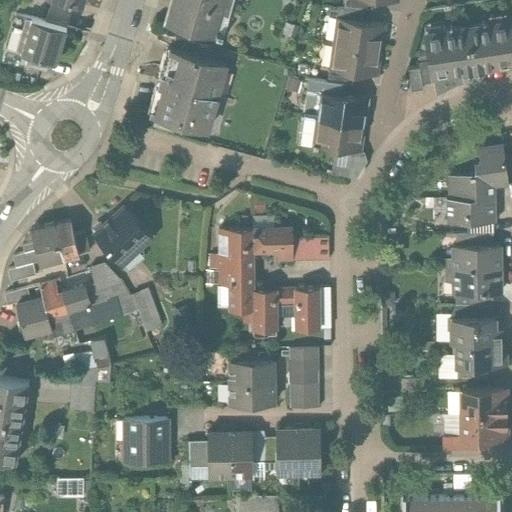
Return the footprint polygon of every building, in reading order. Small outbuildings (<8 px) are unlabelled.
[(73,4),(61,0),(51,0),(48,9),(70,15),(73,4)] [(231,0),(171,0),(166,22),(222,38),(224,33),(211,30),(216,12),(227,15),(231,0)] [(70,15),(48,9),(45,19),(66,26),(70,15)] [(66,26),(33,16),(22,51),(29,53),(49,59),(56,61),(66,26)] [(384,23),(337,16),(335,31),(337,31),(335,43),(378,49),(380,37),(382,37),(384,23)] [(483,20),(481,22),(467,24),(467,26),(473,69),(478,73),(483,67),(511,62),(511,48),(511,40),(508,18),(484,22),(483,20)] [(467,26),(426,32),(432,74),(463,70),(469,74),(473,69),(467,26)] [(378,49),(335,43),(333,53),(331,53),(329,68),(352,72),(377,75),(379,60),(377,59),(378,49)] [(226,64),(175,49),(168,71),(164,70),(158,91),(162,92),(156,115),(208,129),(226,64)] [(49,59),(29,53),(25,64),(46,70),(49,59)] [(352,72),(329,68),(328,80),(351,83),(352,72)] [(368,98),(320,91),(318,106),(320,106),(318,117),(362,124),(364,112),(366,113),(368,98)] [(362,124),(318,117),(318,118),(301,115),(297,143),(316,145),(316,144),(361,150),(363,135),(361,135),(362,124)] [(480,162),(475,163),(475,171),(450,174),(450,196),(493,196),(493,184),(508,182),(504,154),(502,144),(478,147),(480,162)] [(493,220),(493,196),(450,196),(446,196),(446,220),(493,220)] [(123,203),(93,230),(121,261),(151,234),(123,203)] [(78,228),(72,229),(69,216),(54,219),(62,254),(86,249),(83,234),(80,235),(78,228)] [(54,218),(31,223),(23,234),(30,239),(32,236),(37,259),(62,254),(54,219),(54,218)] [(252,226),(252,225),(229,225),(229,251),(219,251),(219,266),(252,266),(252,247),(252,226)] [(292,257),(291,226),(252,226),(252,247),(281,247),(278,250),(278,257),(292,257)] [(492,244),(492,232),(455,232),(456,244),(492,244)] [(500,268),(499,244),(492,244),(456,244),(452,244),(453,268),(500,268)] [(120,276),(103,258),(92,260),(93,266),(90,267),(94,280),(94,284),(103,280),(120,276)] [(252,286),(252,266),(219,266),(219,282),(229,282),(230,306),(253,306),(252,286)] [(500,292),(500,268),(453,268),(453,292),(468,292),(492,292),(500,292)] [(120,276),(103,280),(94,284),(94,280),(85,282),(91,300),(116,293),(122,311),(137,306),(135,302),(120,276)] [(61,284),(57,285),(56,278),(39,283),(42,294),(17,300),(25,334),(50,327),(46,310),(48,309),(50,317),(57,316),(55,309),(67,306),(62,289),(62,288),(61,284)] [(85,282),(62,288),(62,289),(67,306),(74,325),(122,311),(116,293),(91,300),(85,282)] [(319,326),(318,285),(275,286),(276,300),(295,300),(296,326),(319,326)] [(147,286),(132,291),(135,302),(137,306),(142,320),(158,314),(147,286)] [(276,300),(275,286),(252,286),(253,306),(253,326),(258,326),(258,333),(276,333),(276,300)] [(492,304),(492,292),(468,292),(468,304),(471,304),(492,304)] [(168,309),(175,325),(191,318),(184,302),(168,309)] [(471,304),(460,305),(460,316),(472,316),(471,304)] [(492,304),(471,304),(472,316),(492,316),(492,304)] [(67,306),(55,309),(57,316),(50,317),(48,309),(46,310),(50,327),(52,332),(74,325),(67,306)] [(494,328),(494,316),(492,316),(472,316),(460,316),(449,316),(449,329),(451,329),(451,340),(454,340),(501,340),(500,328),(494,328)] [(103,334),(90,338),(97,364),(110,361),(103,334)] [(501,351),(501,340),(454,340),(454,352),(456,352),(456,364),(457,364),(487,364),(505,364),(505,351),(501,351)] [(317,356),(317,345),(289,345),(289,357),(317,356)] [(317,368),(317,356),(289,357),(290,369),(317,368)] [(273,357),(229,357),(229,379),(273,379),(273,357)] [(97,364),(73,369),(70,405),(94,406),(97,364)] [(487,376),(487,364),(457,364),(457,376),(487,376)] [(317,368),(290,369),(290,380),(317,380),(317,368)] [(29,380),(0,375),(0,457),(16,460),(29,380)] [(424,388),(423,377),(401,377),(401,388),(424,388)] [(273,401),(273,379),(229,379),(229,401),(273,401)] [(318,393),(317,380),(290,380),(290,393),(318,393)] [(503,398),(503,388),(461,388),(462,412),(505,412),(505,398),(503,398)] [(318,404),(318,393),(290,393),(290,405),(318,404)] [(402,410),(401,394),(386,395),(386,410),(402,410)] [(506,426),(505,412),(462,412),(462,436),(474,436),(504,436),(504,426),(506,426)] [(168,415),(124,416),(124,438),(168,437),(168,415)] [(320,426),(297,427),(298,471),(320,470),(320,426)] [(298,471),(297,427),(276,427),(276,435),(276,461),(276,471),(298,471)] [(230,429),(208,429),(208,438),(208,464),(208,468),(208,473),(230,473),(230,429)] [(252,429),(230,429),(230,473),(252,473),(252,474),(264,474),(264,461),(264,459),(252,459),(252,434),(252,429)] [(264,459),(263,434),(252,434),(252,459),(264,459)] [(276,435),(263,434),(264,459),(264,461),(276,461),(276,435)] [(462,436),(450,436),(450,448),(474,447),(474,436),(462,436)] [(168,437),(124,438),(124,459),(168,459),(168,437)] [(208,464),(208,438),(189,438),(189,464),(208,464)] [(84,491),(84,473),(60,472),(59,491),(84,491)] [(496,496),(405,497),(405,494),(403,494),(402,511),(499,511),(499,492),(496,492),(496,496)] [(27,511),(31,497),(16,494),(14,505),(18,506),(16,511),(27,511)] [(277,511),(277,495),(233,496),(233,511),(277,511)]
